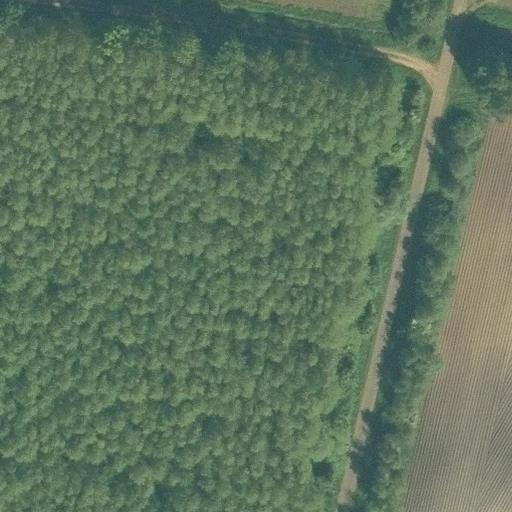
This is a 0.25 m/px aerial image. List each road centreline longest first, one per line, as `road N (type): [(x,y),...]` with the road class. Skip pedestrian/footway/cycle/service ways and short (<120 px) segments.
road 1 (unclassified): [(325,511),(449,0)]
road 2 (track): [(431,73),(414,62),(32,0)]
